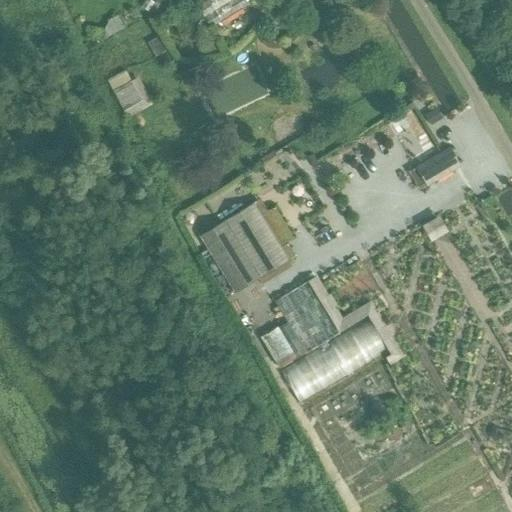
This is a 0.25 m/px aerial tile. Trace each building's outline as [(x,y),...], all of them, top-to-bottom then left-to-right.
[(206,0),(196,6),(209,28),(252,3),(252,4),(253,4),(250,0),(206,0)] [(103,29),(91,28),(90,38),(102,39),(103,29)] [(157,37),(150,42),(147,43),(155,57),(165,51),(157,37)] [(220,51),(214,39),(197,49),(204,61),(220,51)] [(96,61),(115,95),(124,111),(141,101),(131,83),(136,80),(118,49),(96,61)] [(424,115),(430,125),(441,118),(435,108),(424,115)] [(449,148),(415,168),(425,186),(460,166),(449,148)] [(288,261),(252,204),(199,236),(235,294),(288,261)] [(290,321),(279,327),(260,339),(278,369),(342,330),(314,285),(311,279),(277,300),(290,321)]
